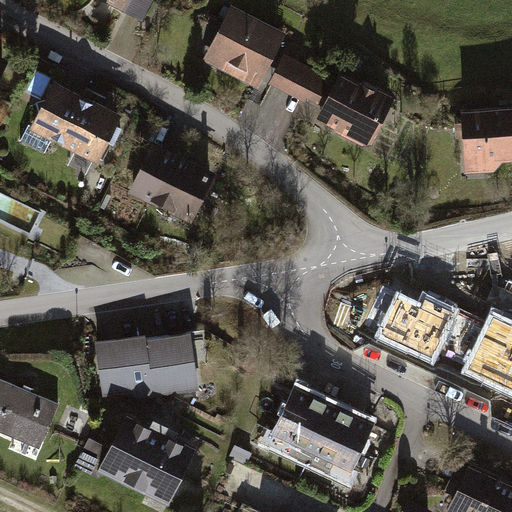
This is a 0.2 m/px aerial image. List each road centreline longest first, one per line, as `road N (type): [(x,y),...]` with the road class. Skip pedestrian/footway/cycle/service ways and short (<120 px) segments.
road 1 (residential): [(343,254),(325,209),(247,141),(0,9)]
road 2 (residential): [(279,280),(305,334),(338,360),(511,442)]
road 3 (tertiary): [(0,314),(233,279),(279,280)]
road 4 (tertiary): [(343,254),(379,255),(511,224)]
